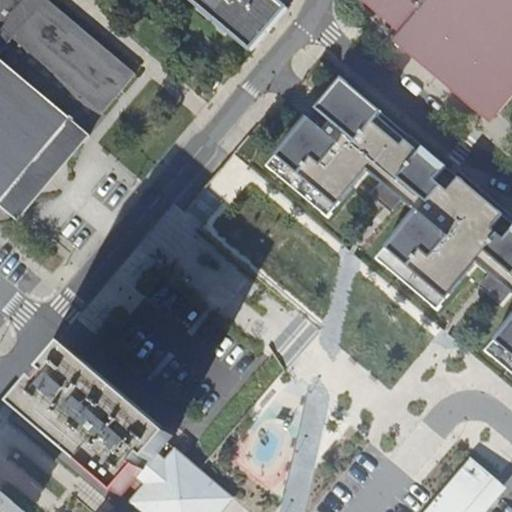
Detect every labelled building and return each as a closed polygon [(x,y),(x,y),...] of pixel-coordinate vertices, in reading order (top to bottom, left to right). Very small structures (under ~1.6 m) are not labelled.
[(139,76),(48,0),(0,0),(0,54),(13,39),(106,116),(139,76)] [(288,9),(276,0),(190,0),(253,51),(288,9)] [(511,0),(362,0),(404,35),(399,40),(396,38),(394,40),(480,113),(491,100),(511,74),(511,0)] [(0,192),(17,207),(80,133),(0,64),(0,192)] [(511,380),(511,243),(507,249),(495,239),(500,232),(476,211),(456,194),(450,201),(437,190),(449,176),(426,157),(421,162),(381,127),(385,123),(344,88),(270,176),(293,196),(302,185),(317,198),(308,208),(331,227),(371,180),(385,191),(375,204),(384,211),(394,199),(407,211),(420,221),(379,268),(402,288),(411,277),(426,290),(417,300),(440,320),(480,272),(493,283),(506,294),(496,305),(505,313),(511,305),(511,333),(489,361),(511,380)] [(302,185),(293,196),(308,208),(317,198),(302,185)] [(394,199),(384,211),(397,222),(407,211),(394,199)] [(411,277),(402,288),(417,300),(426,290),(411,277)] [(483,294),(496,305),(506,294),(493,283),(483,294)] [(136,480),(166,445),(172,438),(148,418),(67,349),(16,409),(121,498),(136,480)] [(135,511),(222,511),(232,501),(198,473),(210,459),(185,438),(174,452),(166,445),(136,480),(143,487),(128,505),(135,511)] [(488,511),(507,490),(472,460),(427,511),(488,511)] [(21,511),(0,493),(0,511),(21,511)]
